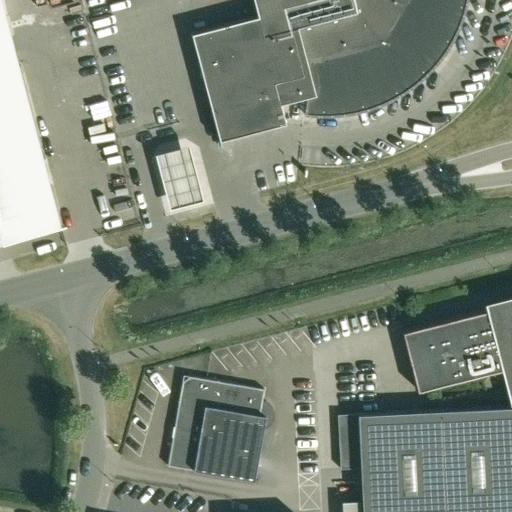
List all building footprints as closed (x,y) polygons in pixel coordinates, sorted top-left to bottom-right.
[(0,0),(0,241),(60,226),(0,0)] [(306,97),(303,114),(325,115),(346,113),(367,108),(387,100),(406,90),(423,76),(438,60),(450,43),(459,23),(466,3),(466,0),(253,0),(257,15),(191,33),(219,140),(286,123),(281,103),(306,97)] [(202,202),(188,146),(155,155),(169,210),(202,202)] [(511,406),(345,414),(348,468),(360,467),(361,500),(361,511),(511,511),(511,302),(486,310),(402,331),(418,390),(501,369),(511,406)] [(182,381),(167,465),(257,481),(268,415),(261,414),(266,389),(189,376),(182,381)] [(308,466),(309,487),(284,489),(285,503),(321,501),(319,465),(308,466)]
